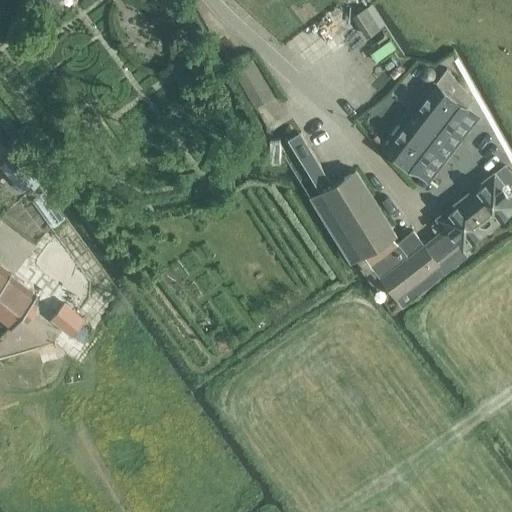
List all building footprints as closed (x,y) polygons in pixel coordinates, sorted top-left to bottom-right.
[(100,11),(91,0),(61,0),(81,26),(100,11)] [(378,29),(365,8),(355,15),(368,35),(378,29)] [(248,83),(265,73),(253,54),(237,64),(248,83)] [(465,106),(473,96),(448,67),(387,146),(419,171),(468,108),(465,106)] [(249,85),(260,103),(277,93),(266,75),(249,85)] [(320,191),(360,256),(364,253),(370,262),(402,304),(447,270),(440,262),(461,245),(464,248),(511,207),(511,195),(494,174),(438,217),(448,230),(426,246),(424,243),(408,255),(392,236),(396,233),(356,169),(320,191)] [(0,317),(11,325),(10,325),(11,326),(12,325),(36,294),(37,293),(36,293),(0,265),(0,317)] [(65,303),(52,319),(71,334),(83,318),(65,303)]
